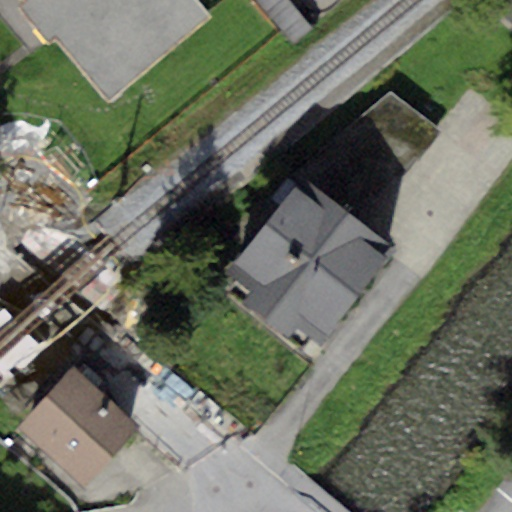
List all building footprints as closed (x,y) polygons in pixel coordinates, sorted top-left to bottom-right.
[(28,0),(30,2),(22,9),(48,41),(58,34),(114,102),(214,20),(197,0),(28,0)] [(313,31),(287,0),(255,0),(294,46),(313,31)] [(439,131),(391,92),(297,173),(307,182),(352,218),(439,131)] [(387,261),(382,257),(390,248),(352,218),(307,182),(300,191),(295,188),(226,274),(250,293),(241,304),(286,341),(296,330),(317,347),(387,261)] [(141,429),(73,366),(15,429),(83,492),(141,429)]
